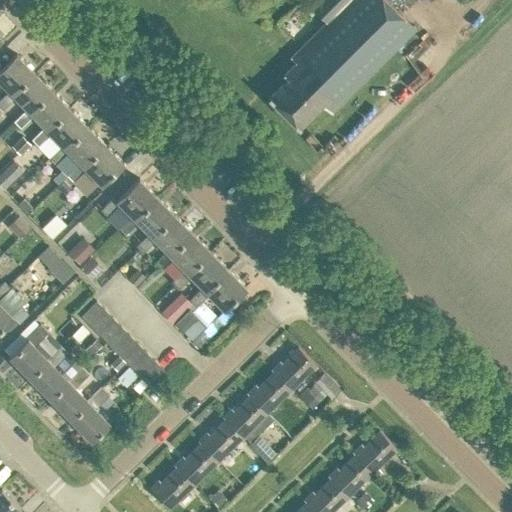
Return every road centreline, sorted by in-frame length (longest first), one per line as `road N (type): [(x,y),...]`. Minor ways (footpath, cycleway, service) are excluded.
road 1 (residential): [(298,291),(12,0)]
road 2 (residential): [(77,509),(298,291)]
road 3 (residential): [(511,508),(298,291)]
